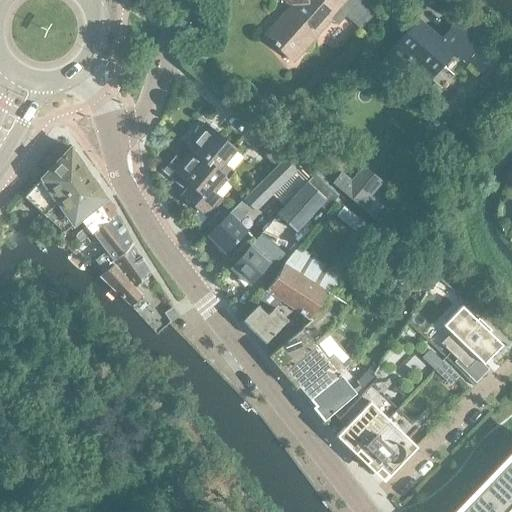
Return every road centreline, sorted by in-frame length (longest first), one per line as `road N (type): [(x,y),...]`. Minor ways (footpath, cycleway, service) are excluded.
road 1 (residential): [(364,508),(135,206),(112,138)]
road 2 (residential): [(364,508),(511,364)]
road 3 (residential): [(112,138),(144,113),(185,0)]
